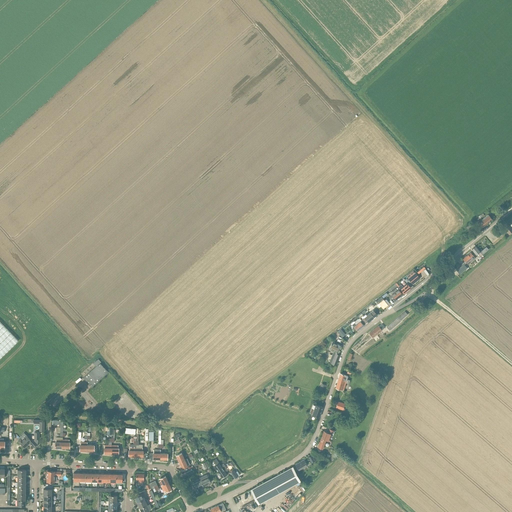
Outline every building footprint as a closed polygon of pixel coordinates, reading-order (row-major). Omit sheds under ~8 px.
[(482,227),(492,219),(488,214),(483,218),(484,219),(479,223),(482,227)] [(468,234),(479,225),(474,220),(466,227),(468,230),(466,232),(468,234)] [(509,234),(511,231),(511,228),(508,223),(503,227),(509,234)] [(468,264),(475,258),(470,252),(463,258),(466,262),(468,264)] [(460,273),(467,268),(464,264),(457,270),(460,273)] [(415,272),(408,278),(413,284),(420,278),(415,272)] [(410,288),(407,284),(403,287),(402,286),(399,288),(400,289),(404,293),(410,288)] [(396,299),(403,294),(399,289),(392,295),(391,296),(393,298),(394,297),(396,299)] [(361,312),(358,315),(360,318),(361,317),(362,318),(362,319),(365,324),(377,315),(373,310),(367,315),(366,314),(364,315),(363,316),(363,315),(366,312),(365,309),(361,312)] [(389,330),(400,321),(400,320),(407,314),(405,311),(387,327),(389,330)] [(363,324),(364,323),(361,320),(357,324),(355,322),(352,324),(357,330),(364,325),(363,324)] [(385,327),(382,324),(379,326),(378,326),(369,333),(372,338),(382,330),(381,330),(385,327)] [(342,337),(346,334),(341,329),(337,332),(342,337)] [(333,342),(330,350),(338,354),(341,346),(333,342)] [(335,365),(339,355),(333,352),(329,362),(335,365)] [(96,366),(83,378),(84,379),(92,387),(107,374),(109,372),(100,362),(101,362),(98,359),(93,363),(96,366)] [(343,390),(348,376),(340,374),(336,388),(343,390)] [(327,385),(321,383),(318,391),(324,393),(327,385)] [(319,417),(322,406),(315,404),(312,414),(319,417)] [(320,439),(325,441),(326,440),(328,441),(330,434),(328,433),(323,431),(320,439)] [(39,438),(39,432),(35,432),(35,438),(35,439),(34,440),(32,439),(31,439),(31,440),(29,439),(30,438),(26,435),(22,439),(21,438),(18,441),(24,448),(30,442),(35,447),(38,445),(37,444),(38,443),(38,438),(39,438)] [(210,440),(203,445),(208,451),(214,446),(210,440)] [(179,461),(184,459),(182,453),(176,455),(179,461)] [(216,458),(211,462),(217,470),(217,471),(226,464),(225,462),(220,465),(216,458)] [(184,459),(179,461),(182,468),(187,466),(184,459)] [(298,470),(307,465),(304,460),(295,465),(298,470)] [(226,464),(217,471),(218,472),(222,477),(227,474),(225,472),(229,469),(229,468),(231,467),(228,463),(228,462),(226,464)] [(240,472),(236,466),(231,470),(235,476),(240,472)] [(258,504),(301,481),(293,466),(250,489),(258,504)] [(55,471),(47,471),(47,482),(48,482),(48,484),(49,484),(49,485),(51,485),(51,484),(52,484),(52,482),(54,482),(55,475),(61,475),(61,472),(55,472),(55,471)] [(143,482),(144,473),(136,473),(136,478),(139,478),(139,482),(143,482)] [(200,481),(203,486),(210,483),(208,478),(208,477),(209,476),(208,474),(207,474),(199,478),(200,481)] [(161,480),(159,481),(161,485),(163,484),(168,482),(165,476),(160,478),(161,480)] [(195,489),(203,486),(200,481),(193,484),(195,489)] [(163,484),(161,485),(164,491),(166,490),(166,491),(171,489),(168,482),(163,484)] [(44,488),(44,492),(44,494),(51,494),(51,492),(51,488),(59,488),(59,487),(53,487),(53,485),(51,485),(51,486),(49,486),(44,486),(44,488)] [(137,502),(144,499),(142,494),(135,497),(137,502)] [(140,508),(147,505),(144,499),(137,502),(140,508)] [(218,505),(211,508),(212,511),(218,511),(221,511),(220,509),(225,508),(223,503),(218,505)]
